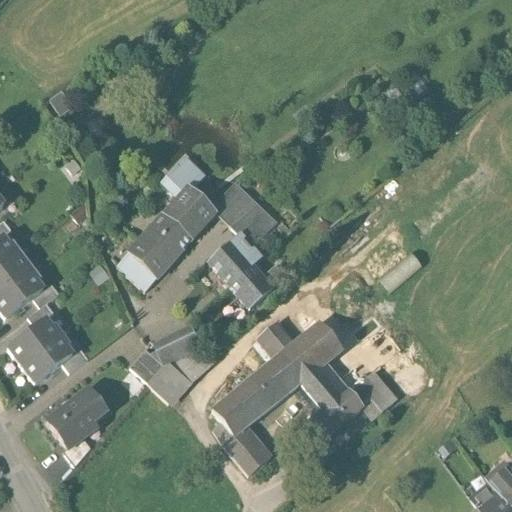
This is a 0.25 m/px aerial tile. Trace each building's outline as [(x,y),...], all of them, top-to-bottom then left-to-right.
[(223,225),(190,194),(116,272),(150,303),(223,225)] [(0,201),(0,224),(11,216),(0,201)] [(0,244),(0,277),(17,264),(1,243),(0,244)] [(283,290),(240,244),(209,272),(251,319),(283,290)] [(389,296),(422,270),(412,258),(380,284),(389,296)] [(0,277),(0,309),(33,284),(17,264),(0,277)] [(49,304),(33,284),(0,309),(0,323),(9,335),(49,304)] [(323,422),(376,381),(351,350),(342,357),(323,332),(314,339),(295,316),(258,346),(276,369),(204,427),(251,485),(275,465),(253,437),(303,397),(323,422)] [(367,348),(386,329),(373,316),(354,334),(367,348)] [(8,357),(24,378),(70,343),(54,322),(8,357)] [(86,364),(70,343),(24,378),(40,398),(86,364)] [(178,373),(153,352),(131,377),(181,421),(227,369),(202,347),(178,373)] [(376,381),(323,422),(300,441),(318,463),(364,426),(370,435),(400,411),(376,381)] [(115,428),(91,394),(44,428),(69,461),(115,428)] [(509,511),(511,511),(511,468),(511,467),(488,485),(509,511)] [(467,502),(474,511),(509,511),(488,485),(467,502)]
